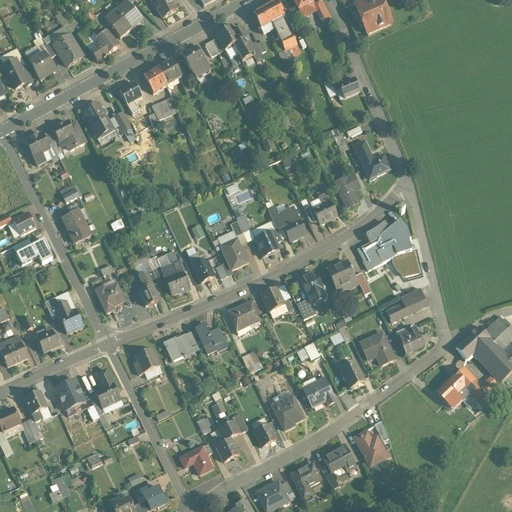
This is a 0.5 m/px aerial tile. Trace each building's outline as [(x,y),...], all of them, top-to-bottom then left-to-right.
[(141,0),(145,4),(148,7),(153,17),(160,12),(167,8),(179,2),(176,0),(141,0)] [(204,0),(197,4),(203,16),(216,9),(210,0),(204,0)] [(305,0),(297,0),(288,5),(297,20),(298,19),(311,13),(312,12),(305,0)] [(349,0),(338,0),(336,1),(344,18),(355,13),(349,0)] [(133,12),(124,4),(120,7),(126,15),(127,14),(129,17),(134,13),(133,12)] [(377,5),(353,16),(366,44),(390,34),(377,5)] [(137,7),(133,12),(134,13),(139,18),(144,13),(137,7)] [(153,17),(161,30),(175,22),(167,8),(160,12),(153,17)] [(275,12),(264,18),(271,32),(283,25),(275,12)] [(312,16),(314,20),(321,33),(329,29),(320,12),(312,16)] [(311,13),(298,19),(302,27),(314,20),(312,16),(311,13)] [(129,17),(127,14),(126,15),(115,23),(130,41),(142,32),(129,17)] [(264,18),(252,25),(260,38),(271,32),(264,18)] [(85,21),(79,26),(82,30),(88,25),(85,21)] [(130,41),(115,23),(105,31),(104,31),(107,35),(119,50),(130,41)] [(100,24),(93,30),(95,33),(102,40),(107,35),(104,31),(105,31),(100,24)] [(88,25),(82,30),(88,38),(95,33),(93,30),(88,25)] [(283,25),(271,32),(273,37),(279,48),(287,44),(279,30),(284,27),(283,25)] [(70,38),(65,31),(59,36),(65,43),(70,38)] [(273,37),(271,32),(260,38),(262,43),(273,37)] [(88,38),(76,46),(85,57),(90,53),(88,50),(92,47),(91,46),(93,45),(97,50),(105,44),(102,40),(95,33),(88,38)] [(229,37),(215,46),(216,49),(223,60),(223,61),(224,60),(232,56),(238,52),(233,43),(229,37)] [(247,48),(241,38),(233,43),(238,52),(232,56),(236,64),(241,71),(252,64),(253,64),(249,56),(245,49),(247,48)] [(287,44),(279,48),(285,62),(297,57),(291,43),(287,44)] [(97,50),(94,51),(99,56),(90,63),(97,73),(118,58),(105,44),(97,50)] [(88,50),(90,53),(94,51),(97,50),(93,45),(91,46),(92,47),(88,50)] [(69,47),(53,57),(58,65),(67,79),(82,69),(69,47)] [(285,62),(279,48),(271,52),(277,65),(275,67),(280,79),(290,75),(285,62)] [(216,49),(211,52),(217,63),(223,60),(216,49)] [(50,51),(44,55),(53,69),(58,65),(53,57),(50,51)] [(261,51),(255,53),(259,62),(265,60),(261,51)] [(211,52),(204,55),(210,67),(217,63),(211,52)] [(259,62),(255,53),(249,56),(253,64),(252,64),(256,72),(263,69),(259,62)] [(53,69),(44,55),(36,60),(41,67),(44,65),(48,71),(53,69)] [(232,56),(224,60),(229,68),(236,64),(232,56)] [(194,57),(188,62),(187,60),(182,63),(182,65),(181,65),(189,79),(203,71),(194,57)] [(41,67),(30,73),(34,81),(40,91),(55,82),(48,71),(44,65),(41,67)] [(15,71),(4,77),(15,101),(24,96),(25,98),(28,97),(20,80),(15,71)] [(170,71),(156,79),(166,95),(180,87),(170,71)] [(203,71),(189,79),(196,90),(209,82),(203,71)] [(33,94),(25,78),(20,80),(28,97),(33,94)] [(156,79),(142,88),(151,104),(166,95),(156,79)] [(353,87),(337,94),(340,102),(343,107),(359,100),(358,99),(359,97),(357,93),(356,93),(353,87)] [(337,94),(336,92),(335,89),(322,94),(328,108),(340,102),(337,94)] [(132,94),(118,101),(126,115),(132,111),(139,107),(132,94)] [(197,111),(190,97),(180,102),(186,116),(197,111)] [(178,123),(172,110),(153,120),(154,122),(158,132),(178,123)] [(132,111),(126,115),(131,124),(137,120),(132,111)] [(113,140),(97,114),(83,122),(91,137),(90,137),(97,150),(113,140)] [(123,122),(112,128),(121,144),(130,138),(123,122)] [(158,132),(154,122),(146,125),(154,141),(161,138),(158,132)] [(67,131),(52,139),(54,142),(59,152),(63,150),(73,144),(69,136),(67,131)] [(74,133),(69,136),(73,144),(63,150),(68,160),(84,152),(74,133)] [(358,135),(346,140),(348,145),(360,140),(358,135)] [(345,154),(339,141),(332,144),(338,157),(345,154)] [(54,142),(48,145),(56,162),(62,159),(59,152),(54,142)] [(47,143),(41,146),(49,160),(47,161),(51,168),(53,171),(59,168),(56,162),(48,145),(47,143)] [(41,144),(25,152),(37,176),(45,171),(41,164),(47,161),(49,160),(41,146),(41,144)] [(372,167),(363,149),(353,154),(362,172),(361,172),(368,188),(384,180),(383,179),(389,176),(383,163),(372,167)] [(47,161),(41,164),(45,171),(51,168),(47,161)] [(231,187),(227,179),(221,182),(225,189),(231,187)] [(353,182),(334,191),(346,216),(358,211),(353,200),(359,197),(353,182)] [(72,194),(60,200),(63,205),(75,199),(72,194)] [(75,199),(63,205),(66,212),(78,205),(75,199)] [(191,204),(189,200),(180,204),(182,208),(191,204)] [(325,201),(318,204),(322,213),(312,218),(315,224),(319,233),(337,225),(330,210),(329,210),(325,201)] [(300,211),(292,215),(298,228),(306,224),(302,215),(300,211)] [(309,212),(302,215),(306,224),(308,227),(315,224),(312,218),(309,212)] [(292,215),(277,221),(283,235),(298,228),(292,215)] [(277,238),(283,235),(277,221),(275,217),(268,220),(272,228),(276,236),(277,238)] [(79,219),(62,227),(74,252),(91,244),(79,219)] [(28,222),(13,230),(20,244),(35,237),(28,222)] [(8,224),(0,228),(0,235),(11,230),(8,224)] [(245,225),(237,229),(242,240),(250,237),(245,225)] [(124,234),(120,226),(110,231),(114,239),(124,234)] [(389,234),(376,244),(383,255),(383,256),(394,252),(398,260),(410,257),(410,256),(408,246),(410,246),(407,236),(399,227),(389,234)] [(272,228),(251,238),(255,246),(271,239),(276,236),(272,228)] [(298,228),(283,235),(290,249),(304,242),(298,228)] [(370,249),(358,256),(364,267),(363,268),(368,277),(381,269),(383,268),(378,258),(383,255),(376,244),(389,234),(384,228),(373,237),(368,240),(367,243),(370,249)] [(250,237),(242,240),(237,229),(230,232),(235,244),(236,246),(237,246),(240,253),(254,246),(255,246),(251,238),(250,237)] [(204,242),(199,231),(192,235),(197,246),(204,242)] [(277,238),(276,236),(271,239),(276,251),(282,248),(277,238)] [(255,246),(254,246),(263,264),(279,257),(276,251),(271,239),(255,246)] [(240,253),(237,246),(236,246),(227,250),(220,254),(227,270),(231,278),(248,270),(240,253)] [(18,262),(32,255),(29,248),(14,255),(18,262)] [(18,262),(17,262),(23,273),(38,265),(41,272),(51,267),(48,261),(50,260),(44,249),(32,255),(18,262)] [(394,252),(383,256),(383,255),(378,258),(383,268),(381,269),(382,270),(392,264),(398,260),(394,252)] [(392,270),(399,279),(402,283),(419,278),(412,255),(410,256),(410,257),(398,260),(392,264),(392,270)] [(174,260),(160,266),(162,269),(158,270),(160,276),(160,277),(178,270),(174,260)] [(197,262),(188,266),(192,274),(201,270),(197,262)] [(201,270),(192,274),(200,291),(214,285),(206,268),(201,270)] [(346,268),(327,277),(336,296),(348,290),(350,294),(357,290),(356,290),(353,283),(351,279),(352,278),(351,275),(350,276),(346,268)] [(142,273),(146,281),(152,279),(148,270),(142,273)] [(178,270),(160,277),(164,286),(165,287),(182,280),(178,270)] [(231,278),(227,270),(221,272),(226,283),(233,280),(231,278)] [(226,283),(221,272),(215,275),(220,286),(226,283)] [(99,279),(103,286),(114,281),(110,274),(99,279)] [(160,276),(152,279),(157,290),(165,287),(160,277),(160,276)] [(157,290),(152,279),(146,281),(151,292),(157,290)] [(361,279),(353,283),(356,290),(358,289),(364,301),(370,298),(361,279)] [(189,297),(182,280),(165,287),(171,303),(179,300),(179,301),(189,297)] [(313,280),(299,286),(307,303),(307,302),(321,296),(313,280)] [(146,281),(139,285),(144,296),(151,292),(146,281)] [(116,292),(104,297),(103,295),(95,299),(105,321),(114,317),(112,314),(124,309),(116,292)] [(144,296),(138,298),(145,314),(158,308),(151,292),(144,296)] [(284,312),(276,294),(261,302),(269,319),(284,312)] [(404,301),(378,315),(385,330),(427,310),(419,294),(404,301)] [(321,296),(307,302),(307,303),(308,305),(313,314),(326,307),(321,296)] [(67,300),(56,305),(60,314),(64,312),(68,321),(75,317),(67,300)] [(56,305),(44,310),(52,326),(58,323),(55,316),(60,314),(56,305)] [(308,305),(302,308),(309,323),(315,320),(308,305)] [(290,308),(284,312),(288,320),(295,317),(290,308)] [(309,323),(302,308),(296,310),(303,325),(309,323)] [(60,314),(55,316),(58,323),(59,325),(68,321),(64,312),(60,314)] [(284,312),(269,319),(273,327),(288,320),(284,312)] [(248,313),(230,321),(239,340),(257,332),(248,313)] [(3,315),(0,316),(0,332),(9,329),(3,315)] [(68,321),(59,325),(67,341),(83,334),(75,317),(68,321)] [(36,333),(29,319),(21,323),(27,337),(36,333)] [(494,378),(479,391),(487,399),(491,396),(511,376),(511,367),(503,357),(511,348),(511,333),(502,322),(485,337),(490,343),(472,359),(475,363),(478,361),(494,378)] [(204,330),(194,334),(203,354),(212,349),(213,353),(224,348),(217,335),(208,339),(204,330)] [(485,337),(479,331),(454,353),(465,365),(472,359),(490,343),(485,337)] [(344,332),(336,336),(344,352),(352,347),(344,332)] [(47,340),(36,345),(36,346),(37,346),(43,361),(59,354),(55,346),(53,342),(50,334),(45,336),(47,340)] [(415,334),(397,343),(405,360),(423,351),(415,334)] [(382,339),(359,349),(367,366),(375,362),(380,372),(394,366),(382,339)] [(190,340),(185,342),(191,356),(197,353),(190,340)] [(6,346),(10,355),(21,350),(16,341),(6,346)] [(185,341),(171,347),(171,346),(162,350),(165,356),(166,356),(171,368),(184,363),(182,360),(191,356),(185,342),(185,341)] [(511,348),(503,357),(511,367),(511,348)] [(312,349),(304,353),(304,354),(308,362),(310,366),(312,365),(313,366),(319,363),(312,349)] [(10,355),(1,359),(7,374),(27,365),(21,350),(10,355)] [(304,354),(296,358),(301,366),(308,362),(304,354)] [(138,385),(158,374),(151,358),(135,366),(137,370),(131,373),(138,385)] [(248,360),(241,363),(249,380),(256,377),(248,360)] [(354,368),(340,375),(349,394),(363,387),(354,368)] [(461,373),(435,398),(446,408),(456,398),(461,392),(467,399),(480,411),(483,409),(490,401),(489,399),(488,400),(487,399),(479,391),(461,373)] [(95,383),(101,395),(111,390),(106,378),(95,383)] [(314,383),(300,390),(303,395),(302,395),(303,398),(317,391),(316,388),(314,383)] [(316,388),(317,391),(303,398),(311,414),(325,407),(327,411),(335,407),(324,384),(316,388)] [(74,386),(54,395),(64,417),(84,409),(74,386)] [(111,390),(101,395),(103,398),(94,402),(101,416),(119,407),(111,390)] [(467,399),(461,392),(456,398),(462,404),(467,399)] [(497,403),(491,396),(487,399),(488,400),(489,399),(490,401),(483,409),(485,411),(490,407),(491,408),(497,403)] [(456,398),(446,408),(452,414),(462,404),(456,398)] [(40,399),(24,406),(33,425),(35,429),(51,422),(40,399)] [(291,400),(274,409),(280,421),(277,423),(284,435),(294,430),(293,429),(303,423),(291,400)] [(94,402),(89,405),(96,418),(101,416),(94,402)] [(89,405),(84,409),(64,417),(68,424),(88,415),(94,429),(99,426),(96,418),(89,405)] [(121,406),(119,407),(101,416),(96,418),(99,426),(124,414),(121,406)] [(220,406),(209,411),(214,419),(224,414),(220,406)] [(13,415),(0,420),(0,433),(3,439),(20,431),(21,431),(13,415)] [(163,416),(153,421),(157,427),(167,422),(163,416)] [(234,427),(240,437),(246,434),(241,423),(234,427)] [(33,425),(26,428),(32,441),(40,438),(35,429),(33,425)] [(211,436),(205,425),(197,429),(203,440),(211,436)] [(381,426),(374,430),(380,441),(385,438),(381,426)] [(240,437),(234,427),(216,436),(219,440),(227,436),(231,445),(241,440),(240,437)] [(26,428),(21,431),(20,431),(22,437),(29,451),(35,448),(32,441),(26,428)] [(267,430),(254,437),(262,453),(275,446),(267,430)] [(20,431),(3,439),(4,441),(5,444),(5,445),(22,437),(20,431)] [(223,449),(216,452),(224,468),(239,460),(231,445),(227,436),(219,440),(219,441),(223,449)] [(366,437),(354,444),(368,469),(376,464),(378,468),(388,462),(376,442),(371,445),(366,437)] [(4,441),(0,443),(0,453),(3,460),(10,456),(5,445),(5,444),(4,441)] [(136,441),(126,446),(129,451),(139,447),(136,441)] [(219,441),(212,444),(216,452),(223,449),(219,441)] [(207,450),(203,452),(207,460),(212,458),(207,450)] [(343,450),(335,455),(336,456),(323,463),(323,462),(322,462),(331,478),(332,478),(344,471),(347,477),(356,472),(343,450)] [(203,452),(179,464),(184,474),(193,469),(199,481),(213,473),(207,460),(203,452)] [(82,466),(88,477),(102,471),(97,459),(82,466)] [(320,485),(312,468),(290,480),(303,505),(312,500),(308,492),(320,485)] [(138,477),(128,482),(131,490),(142,485),(138,477)] [(331,478),(325,481),(332,494),(338,491),(332,478),(331,478)] [(57,496),(62,505),(69,502),(60,483),(53,486),(57,496)] [(278,486),(256,498),(262,511),(276,511),(283,509),(281,506),(287,503),(286,501),(280,490),(278,486)] [(286,487),(280,490),(286,501),(292,498),(286,487)] [(141,501),(149,497),(146,491),(138,495),(141,501)] [(149,497),(141,501),(144,506),(144,507),(145,507),(147,511),(157,511),(166,508),(158,493),(149,497)] [(62,505),(57,496),(48,500),(52,509),(62,505)] [(128,503),(119,507),(118,504),(110,508),(112,511),(131,511),(128,503)]
